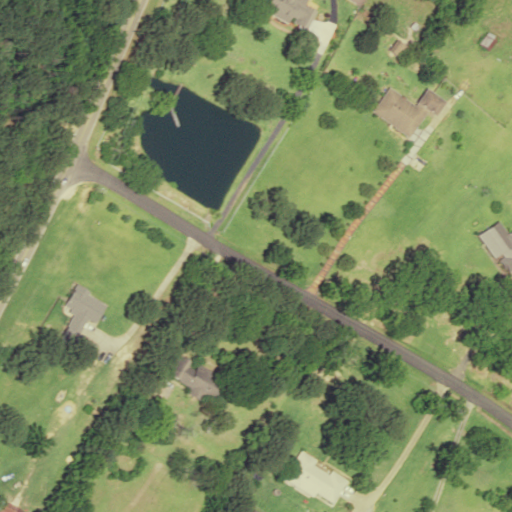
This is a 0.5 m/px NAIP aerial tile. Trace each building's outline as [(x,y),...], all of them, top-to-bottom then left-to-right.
[(265,0),(260,9),(302,32),(313,10),(301,4),(303,0),(265,0)] [(368,111),(406,137),(424,110),(431,115),(441,101),(423,88),(411,104),(385,86),(368,111)] [(501,274),(511,267),(511,231),(511,230),(504,234),(496,221),(475,234),(501,274)] [(83,358),(90,343),(76,336),(84,319),(92,323),(102,301),(69,286),(60,308),(69,312),(54,345),(83,358)] [(187,387),(184,393),(206,405),(221,378),(177,354),(165,374),(187,387)] [(342,480),(312,462),(313,459),(297,449),(280,477),(327,505),(342,480)] [(0,511),(21,511),(0,500),(0,511)]
